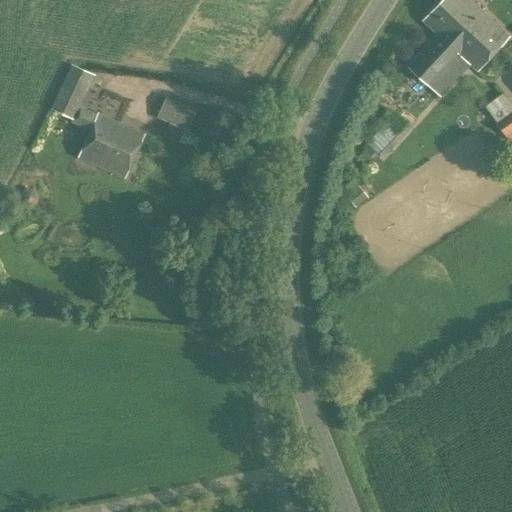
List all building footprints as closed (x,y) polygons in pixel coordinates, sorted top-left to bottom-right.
[(441,0),(422,21),(436,34),(406,67),(430,88),(460,55),(475,70),(507,35),(469,0),(441,0)] [(47,107),(72,118),(93,73),(68,61),(47,107)] [(494,119),(511,108),(503,92),(484,103),(494,119)] [(155,117),(166,120),(163,135),(184,140),(192,104),(160,96),(155,117)] [(511,110),(496,122),(510,142),(511,140),(511,110)] [(368,143),(384,159),(412,129),(395,113),(368,143)] [(124,178),(144,135),(98,114),(78,157),(124,178)]
